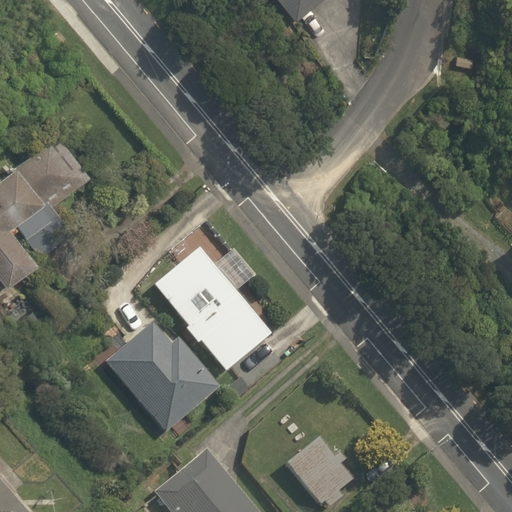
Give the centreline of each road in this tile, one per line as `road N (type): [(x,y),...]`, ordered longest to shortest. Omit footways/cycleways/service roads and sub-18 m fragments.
road 1 (tertiary): [(286,219),(511,494)]
road 2 (tertiary): [(100,0),(286,219)]
road 3 (residential): [(286,219),(391,92),(426,0)]
